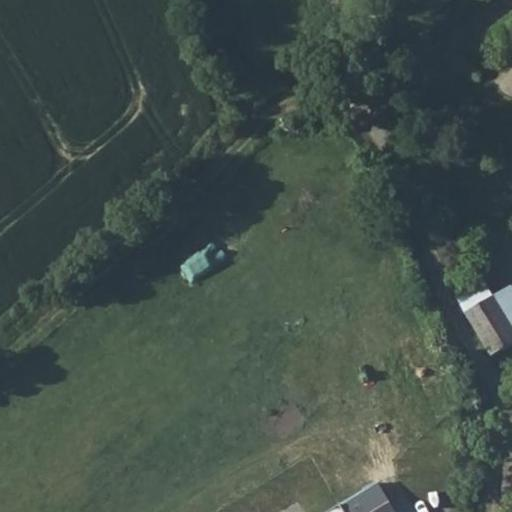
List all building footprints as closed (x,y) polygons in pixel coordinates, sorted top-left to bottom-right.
[(481,281),(454,297),(463,316),(492,298),(481,281)] [(511,287),(492,298),(511,333),(511,287)] [(511,333),(492,298),(463,316),(487,355),(511,339),(511,333)] [(511,423),(510,423),(497,502),(511,503),(511,423)] [(388,511),(371,480),(338,500),(344,511),(388,511)]
